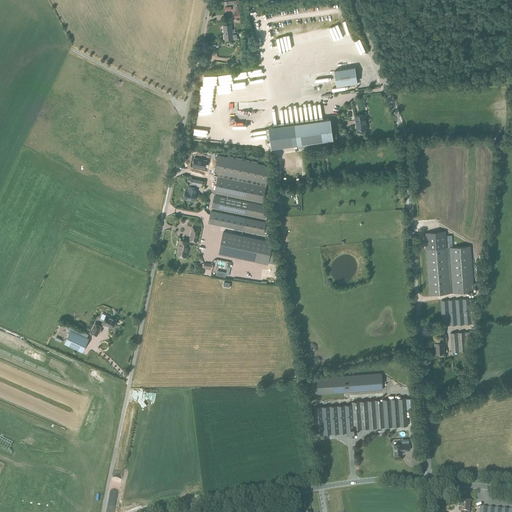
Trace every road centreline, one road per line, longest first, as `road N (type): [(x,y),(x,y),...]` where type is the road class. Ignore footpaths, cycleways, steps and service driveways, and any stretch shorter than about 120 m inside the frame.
road 1 (unclassified): [(102,511),(210,0)]
road 2 (unclassified): [(428,481),(407,141),(354,0)]
road 3 (unclassified): [(192,511),(332,484),(428,481)]
